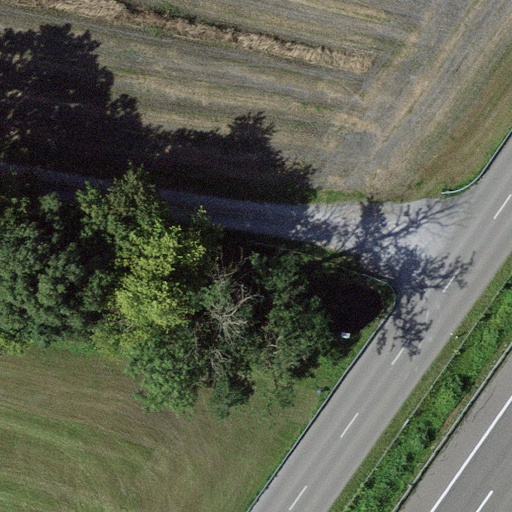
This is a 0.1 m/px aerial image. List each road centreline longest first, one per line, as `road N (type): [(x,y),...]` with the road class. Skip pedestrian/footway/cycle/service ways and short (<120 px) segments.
road 1 (track): [(0,176),(476,251)]
road 2 (tertiary): [(287,511),(511,201)]
